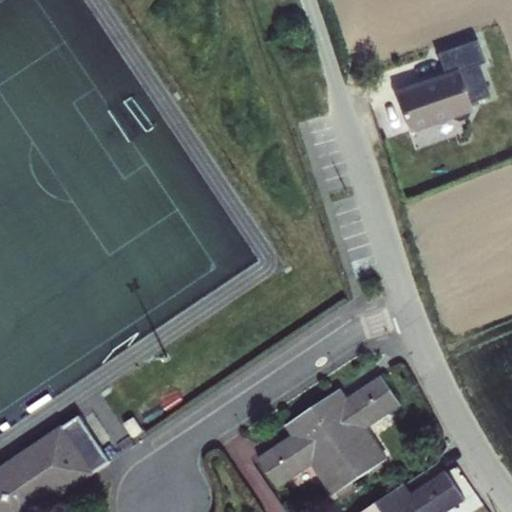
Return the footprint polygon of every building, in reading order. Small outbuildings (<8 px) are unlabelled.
[(488,58),(479,36),(440,50),(448,72),(399,89),(413,128),(454,113),(454,114),(462,117),(471,113),(475,104),(473,98),(493,91),(482,60),(488,58)] [(338,391),(314,408),(360,476),(386,459),(365,429),(401,405),(382,377),(345,402),(338,391)] [(360,476),(314,408),(289,425),(295,434),(259,459),(278,486),(313,464),(334,494),(360,476)] [(0,486),(0,511),(35,511),(111,461),(81,416),(39,444),(33,468),(20,477),(17,490),(0,486)] [(131,417),(121,423),(130,437),(140,430),(131,417)] [(39,444),(0,469),(0,486),(17,490),(20,477),(33,468),(39,444)] [(378,503),(383,511),(444,511),(464,499),(446,472),(409,496),(402,486),(378,503)] [(383,511),(378,503),(363,511),(383,511)]
